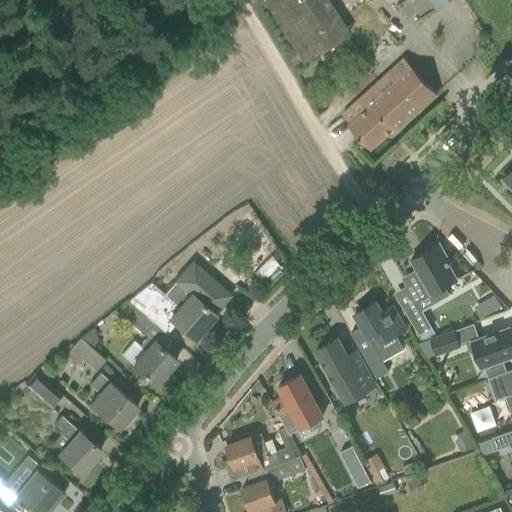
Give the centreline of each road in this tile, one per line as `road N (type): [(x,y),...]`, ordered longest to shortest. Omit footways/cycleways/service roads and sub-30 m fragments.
road 1 (tertiary): [(167,448),(409,190)]
road 2 (track): [(236,0),(372,222)]
road 3 (tertiary): [(409,190),(511,88)]
